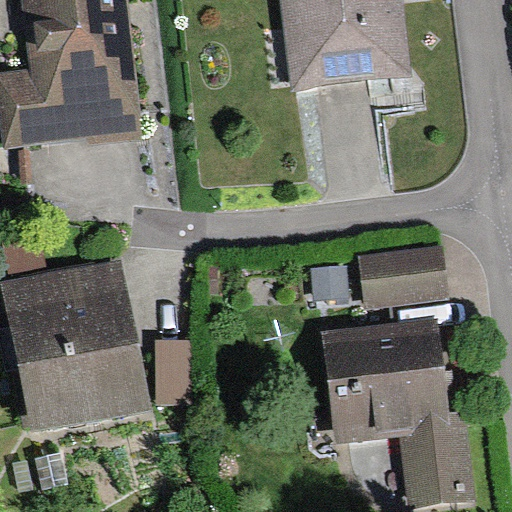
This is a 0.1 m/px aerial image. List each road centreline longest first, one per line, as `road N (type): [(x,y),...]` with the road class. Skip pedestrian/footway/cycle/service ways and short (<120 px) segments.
road 1 (residential): [(134,223),(259,232),(502,205)]
road 2 (residential): [(480,0),(502,205)]
